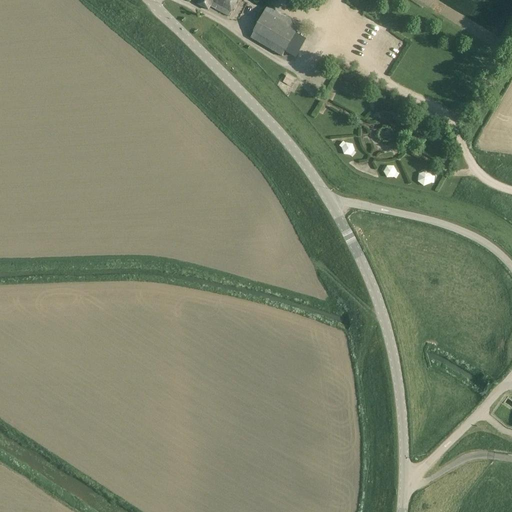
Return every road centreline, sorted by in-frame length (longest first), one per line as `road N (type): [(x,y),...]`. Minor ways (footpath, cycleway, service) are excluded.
road 1 (tertiary): [(405,481),(398,372),(383,307),(330,199)]
road 2 (tertiary): [(330,199),(301,157),(151,0)]
road 3 (unknown): [(511,187),(477,168),(454,134),(411,97),(321,35)]
road 4 (unclassified): [(511,261),(467,226),(330,199)]
road 5 (unclassified): [(405,481),(511,381)]
